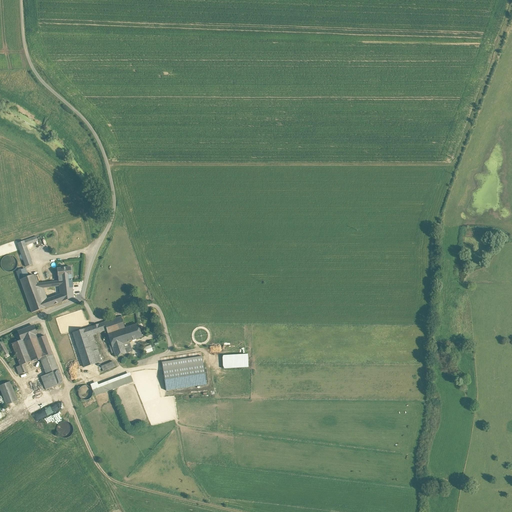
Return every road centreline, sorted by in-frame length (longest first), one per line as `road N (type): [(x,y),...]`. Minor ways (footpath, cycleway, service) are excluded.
road 1 (track): [(108,166),(457,164)]
road 2 (track): [(241,511),(110,477),(81,427),(39,316)]
road 3 (unclassified): [(20,0),(34,71),(91,128),(108,166),(116,199),(101,241)]
road 4 (track): [(511,10),(457,164)]
road 5 (residential): [(101,241),(80,297),(0,334)]
